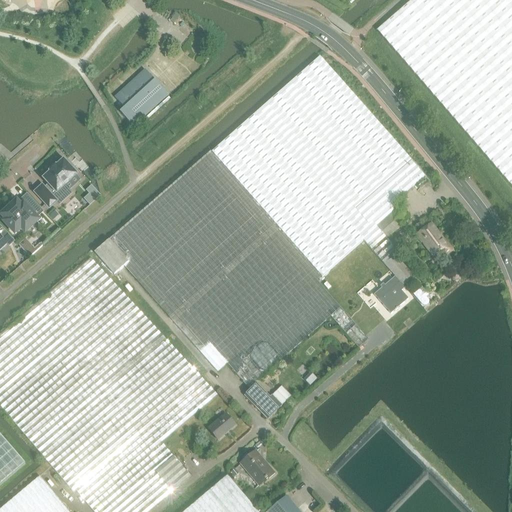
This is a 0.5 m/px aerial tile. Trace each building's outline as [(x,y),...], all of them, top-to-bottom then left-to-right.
[(174,17),(170,21),(174,24),(179,18),(175,15),(174,17)] [(397,208),(400,206),(395,202),(424,177),(320,58),(268,104),(212,153),(211,151),(108,241),(128,263),(124,267),(218,372),(228,364),(249,389),(330,317),(359,349),(369,340),(316,281),(363,241),(385,265),(395,256),(399,252),(388,239),(377,227),(397,208)] [(120,112),(133,127),(168,95),(155,81),(149,86),(140,76),(115,98),(124,108),(120,112)] [(42,185),(34,193),(48,208),(56,202),(59,205),(72,194),(65,186),(77,175),(76,174),(77,172),(72,167),(71,168),(64,160),(57,167),(56,166),(49,172),(50,173),(43,179),(48,185),(44,188),(42,185)] [(10,209),(3,215),(8,219),(5,222),(12,230),(11,231),(15,235),(16,234),(15,233),(22,227),(23,228),(24,228),(25,230),(33,223),(34,223),(32,221),(37,217),(41,213),(40,214),(37,211),(38,210),(27,197),(19,205),(17,203),(17,202),(16,201),(15,202),(16,203),(13,206),(13,205),(12,206),(11,205),(10,206),(12,207),(10,208),(9,207),(9,208),(10,209)] [(377,227),(388,239),(408,221),(397,208),(377,227)] [(452,253),(432,225),(416,237),(421,244),(422,243),(433,258),(440,252),(445,258),(452,253)] [(0,250),(7,244),(9,247),(14,242),(5,231),(0,235),(0,250)] [(26,241),(19,247),(30,258),(36,252),(26,241)] [(108,241),(94,253),(97,255),(106,266),(114,275),(124,267),(128,263),(108,241)] [(395,256),(385,265),(395,277),(404,287),(414,278),(395,256)] [(174,457),(162,443),(217,396),(90,258),(0,334),(0,406),(73,492),(76,491),(93,511),(150,511),(172,493),(155,473),(174,457)] [(452,273),(452,277),(454,281),(458,280),(461,278),(461,274),(458,271),(455,271),(452,273)] [(382,288),(374,295),(379,301),(391,315),(408,300),(401,292),(405,288),(404,287),(395,277),(385,286),(383,284),(380,287),(382,288)] [(419,289),(413,295),(422,305),(424,306),(427,306),(429,304),(429,302),(428,300),(426,298),(429,295),(425,290),(422,292),(419,289)] [(267,420),(281,407),(281,406),(291,397),(281,388),(270,399),(257,385),(251,391),(245,397),(267,420)] [(235,426),(225,414),(207,429),(217,441),(235,426)] [(0,511),(0,486),(26,465),(0,434),(0,511)] [(269,480),(275,475),(271,470),(270,470),(255,453),(241,464),(259,486),(268,479),(269,480)] [(172,493),(191,478),(174,457),(155,473),(172,493)] [(229,472),(234,478),(240,474),(234,467),(229,472)] [(1,508),(0,509),(0,511),(68,511),(65,508),(40,480),(39,477),(1,508)] [(257,511),(227,477),(184,511),(257,511)] [(298,511),(286,497),(268,511),(298,511)]
